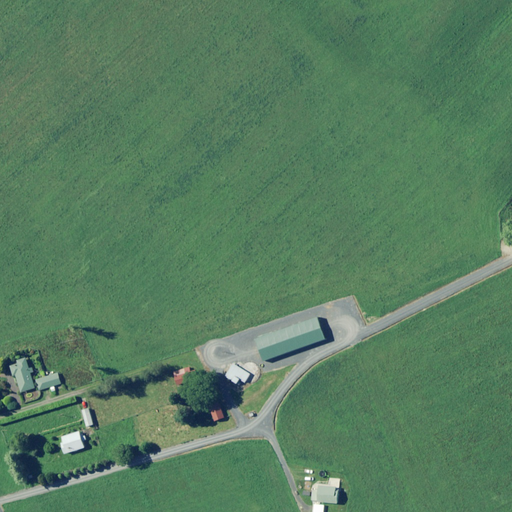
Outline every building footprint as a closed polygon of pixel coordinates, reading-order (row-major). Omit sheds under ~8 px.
[(258,360),(255,353),(249,356),(252,362),(258,360)] [(37,388),(28,358),(18,361),(19,364),(12,366),(15,376),(18,375),(22,392),(37,388)] [(252,374),(235,364),(227,377),(239,384),(242,380),(247,383),(252,374)] [(193,376),(191,367),(174,372),(178,386),(188,383),(186,378),(193,376)] [(57,390),(56,386),(63,384),(60,373),(37,380),(40,391),(51,388),(53,392),(57,390)] [(226,418),(219,401),(209,405),(216,422),(226,418)] [(95,425),(91,409),(84,411),(88,427),(95,425)] [(84,436),(82,431),(64,437),(65,442),(63,443),(66,454),(87,448),(85,441),(88,440),(87,435),(84,436)] [(313,502),(315,502),(314,511),(325,511),(326,503),(340,504),(341,488),(340,488),(341,479),(330,478),(330,486),(321,486),(320,492),(314,491),(313,502)]
